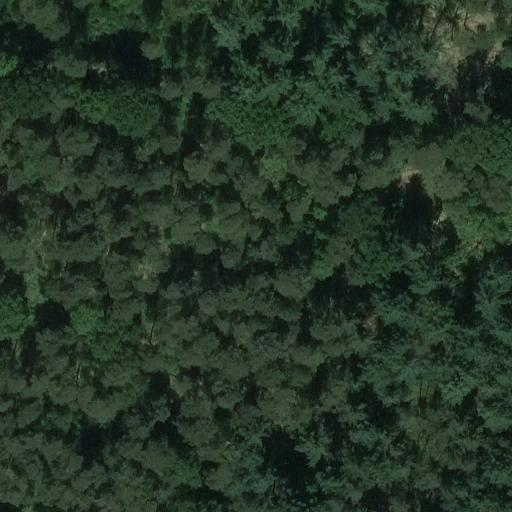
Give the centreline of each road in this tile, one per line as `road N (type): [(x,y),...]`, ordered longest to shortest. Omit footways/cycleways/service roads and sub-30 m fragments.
road 1 (track): [(317,0),(330,89),(0,68)]
road 2 (track): [(511,101),(330,89)]
